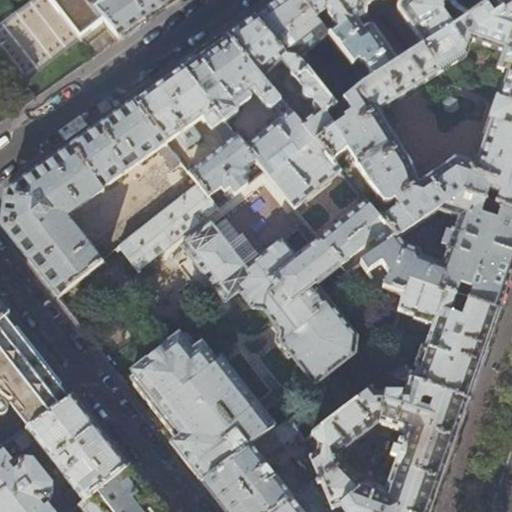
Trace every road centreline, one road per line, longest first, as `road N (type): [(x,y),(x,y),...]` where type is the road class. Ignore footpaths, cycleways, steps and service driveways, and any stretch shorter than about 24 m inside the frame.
road 1 (residential): [(193,511),(0,264)]
road 2 (residential): [(220,0),(0,159)]
